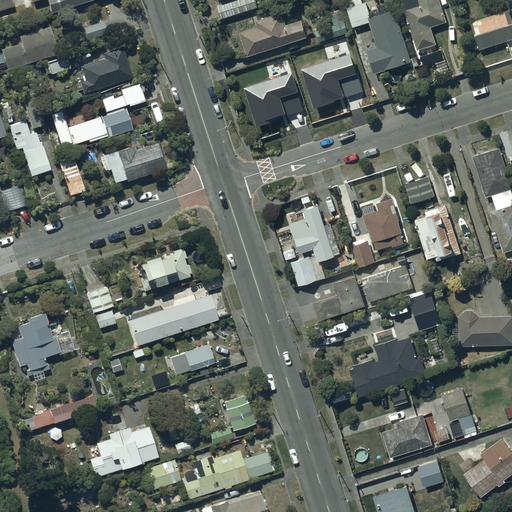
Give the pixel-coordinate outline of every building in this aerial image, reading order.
[(0,0),(0,10),(12,7),(10,0),(0,0)] [(29,0),(30,2),(36,0),(43,0),(48,14),(88,0),(29,0)] [(254,0),(234,0),(215,6),(219,19),(257,7),(254,0)] [(346,0),(348,6),(345,7),(351,27),(368,22),(376,47),(365,50),(373,73),(409,61),(392,9),(370,16),(365,1),(362,2),(360,0),(346,0)] [(437,0),(399,0),(416,50),(434,43),(429,26),(445,21),(437,0)] [(511,23),(508,9),(468,21),(477,49),(511,38),(511,23)] [(253,13),(255,20),(254,21),(256,26),(237,32),(244,56),(305,37),(300,20),(286,24),(282,12),(265,17),(262,10),(253,13)] [(313,30),(318,42),(347,33),(340,11),(329,15),(332,24),(313,30)] [(103,21),(82,28),(86,40),(106,34),(103,21)] [(0,48),(0,55),(4,70),(55,54),(46,27),(15,36),(17,43),(0,48)] [(125,50),(123,51),(121,46),(100,53),(102,58),(78,66),(83,81),(78,82),(81,94),(131,78),(126,63),(129,62),(125,50)] [(351,55),(302,70),(315,108),(363,93),(351,55)] [(68,67),(64,56),(44,63),(48,74),(68,67)] [(292,73),(243,89),(256,127),(304,111),(292,73)] [(102,112),(121,106),(126,104),(126,107),(143,101),(137,83),(117,89),(119,95),(110,98),(108,94),(98,98),(102,112)] [(33,130),(45,126),(35,92),(22,96),(33,130)] [(158,103),(148,106),(154,123),(164,120),(158,103)] [(10,105),(0,108),(0,113),(2,120),(5,119),(6,122),(12,120),(10,117),(13,116),(10,105)] [(64,128),(69,142),(70,145),(86,140),(87,142),(105,137),(105,138),(130,130),(123,109),(122,109),(121,106),(102,112),(104,115),(64,128)] [(69,142),(64,128),(59,111),(48,114),(58,146),(69,142)] [(25,120),(7,126),(14,149),(19,148),(28,176),(49,169),(37,131),(29,134),(25,120)] [(125,135),(129,145),(114,150),(115,151),(100,156),(102,160),(99,161),(103,172),(108,170),(112,183),(123,179),(124,181),(163,168),(155,143),(143,147),(138,131),(133,133),(125,135)] [(490,196),(495,209),(489,211),(502,253),(511,249),(511,195),(510,189),(511,189),(499,148),(471,156),(484,198),(490,196)] [(73,150),(55,156),(68,196),(82,191),(72,159),(76,158),(73,150)] [(428,176),(403,183),(409,203),(434,196),(428,176)] [(16,185),(0,190),(0,195),(6,211),(23,205),(16,185)] [(361,208),(363,214),(361,214),(366,230),(367,230),(370,241),(371,241),(374,250),(390,245),(391,246),(402,243),(399,233),(400,233),(396,220),(397,219),(391,198),(374,203),(376,209),(374,210),(372,204),(361,208)] [(460,253),(444,204),(422,211),(424,216),(412,220),(425,258),(433,256),(435,261),(460,253)] [(333,255),(317,205),(301,210),(303,217),(287,222),(298,254),(312,249),(316,261),(333,255)] [(367,240),(350,245),(356,267),(374,262),(367,240)] [(164,255),(164,254),(135,263),(141,280),(146,278),(150,287),(160,284),(160,285),(188,276),(187,273),(190,272),(187,264),(184,265),(182,259),(186,257),(182,247),(171,251),(171,252),(164,255)] [(316,280),(308,255),(289,262),(297,286),(316,280)] [(360,279),(368,302),(412,287),(405,264),(360,279)] [(364,304),(354,275),(331,282),(335,294),(311,302),(316,320),(364,304)] [(105,286),(84,293),(91,313),(111,306),(105,286)] [(430,291),(406,298),(416,332),(440,324),(430,291)] [(208,294),(125,320),(134,346),(216,320),(208,294)] [(110,310),(93,315),(98,328),(114,322),(110,310)] [(457,316),(457,324),(455,324),(455,332),(457,332),(457,345),(511,344),(511,314),(478,315),(477,314),(476,313),(475,312),(474,311),(473,311),(472,310),(471,310),(470,310),(469,310),(468,310),(467,310),(466,310),(465,310),(464,310),(464,311),(463,311),(462,311),(462,312),(461,312),(461,313),(460,313),(460,314),(459,314),(459,315),(458,316),(457,316)] [(10,340),(8,341),(16,366),(24,364),(25,369),(24,370),(26,376),(47,369),(43,357),(58,353),(53,335),(49,336),(41,312),(24,318),(26,322),(6,329),(10,340)] [(348,369),(357,396),(425,374),(419,355),(415,356),(409,336),(397,340),(396,338),(373,345),(377,357),(350,365),(351,368),(348,369)] [(181,352),(181,353),(168,358),(173,375),(187,370),(187,371),(213,362),(207,344),(181,352)] [(476,430),(461,387),(440,394),(449,420),(456,418),(462,434),(476,430)] [(28,430),(98,406),(94,394),(78,400),(75,391),(64,394),(67,403),(24,418),(28,430)] [(222,401),(224,407),(223,408),(230,430),(254,423),(246,400),(245,401),(242,394),(222,401)] [(431,428),(426,430),(421,412),(394,421),(396,425),(380,430),(388,456),(430,443),(428,437),(433,436),(431,428)] [(176,421),(164,425),(169,440),(181,436),(176,421)] [(93,477),(130,464),(131,466),(142,463),(141,461),(156,456),(146,425),(128,431),(126,426),(106,433),(107,438),(93,443),(97,455),(87,458),(93,477)] [(227,425),(207,432),(211,444),(231,438),(227,425)] [(264,451),(240,458),(237,450),(244,448),(240,437),(224,442),(227,452),(211,457),(210,454),(188,461),(191,468),(180,472),(183,479),(180,480),(186,498),(247,479),(247,478),(271,470),(264,451)] [(461,467),(464,471),(462,473),(479,496),(495,483),(497,485),(503,481),(502,479),(511,470),(511,451),(500,437),(478,453),(482,458),(475,463),(472,459),(461,467)] [(187,439),(173,443),(176,454),(190,449),(187,439)] [(171,459),(140,468),(139,469),(142,481),(146,479),(149,489),(178,480),(171,459)] [(437,460),(415,466),(419,478),(441,472),(437,460)] [(414,511),(405,483),(370,494),(376,511),(414,511)] [(265,511),(259,490),(225,501),(225,499),(207,505),(207,506),(199,508),(199,511),(265,511)] [(44,499),(45,507),(60,504),(59,497),(44,499)]
